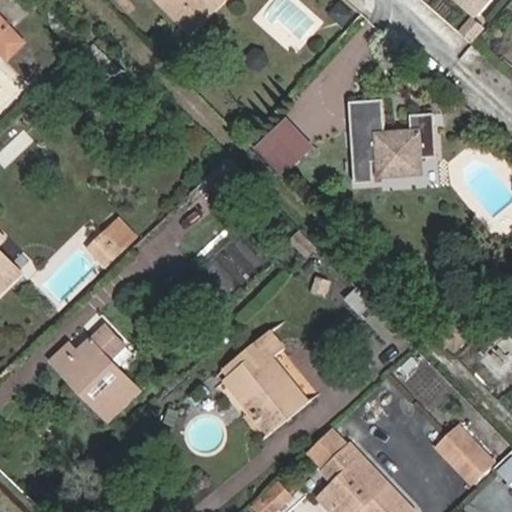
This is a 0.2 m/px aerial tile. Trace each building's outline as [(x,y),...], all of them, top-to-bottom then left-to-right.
[(166,0),(180,13),(194,0),(166,0)] [(194,0),(180,13),(192,26),(218,0),(194,0)] [(484,0),(452,0),(470,15),(484,0)] [(0,59),(15,49),(0,30),(0,59)] [(389,99),(359,100),(362,181),(381,181),(380,161),(391,161),(391,170),(428,170),(428,155),(441,155),(440,112),(416,112),(417,126),(390,127),(389,99)] [(310,144),(286,119),(257,146),(281,172),(310,144)] [(249,179),(228,157),(205,179),(224,200),(249,179)] [(260,192),(249,179),(224,200),(237,212),(260,192)] [(109,229),(117,240),(100,254),(108,264),(136,240),(121,220),(109,229)] [(289,237),(310,259),(325,246),(304,225),(289,237)] [(109,229),(92,243),(100,254),(117,240),(109,229)] [(0,250),(6,245),(0,238),(0,294),(18,279),(0,258),(0,250)] [(363,309),(376,298),(362,284),(349,296),(363,309)] [(391,341),(405,327),(379,301),(366,315),(391,341)] [(77,349),(70,341),(47,362),(109,424),(144,392),(113,358),(127,344),(107,321),(77,349)] [(289,343),(277,325),(217,370),(266,434),(312,401),(274,354),(289,343)] [(465,426),(444,444),(477,481),(497,461),(465,426)] [(417,511),(391,483),(384,490),(360,465),(368,458),(353,442),(320,469),(331,482),(315,494),(330,511),(417,511)] [(511,458),(510,456),(499,467),(511,483),(511,458)] [(360,465),(384,490),(391,483),(368,458),(360,465)] [(276,511),(292,499),(281,485),(255,507),(259,511),(276,511)]
